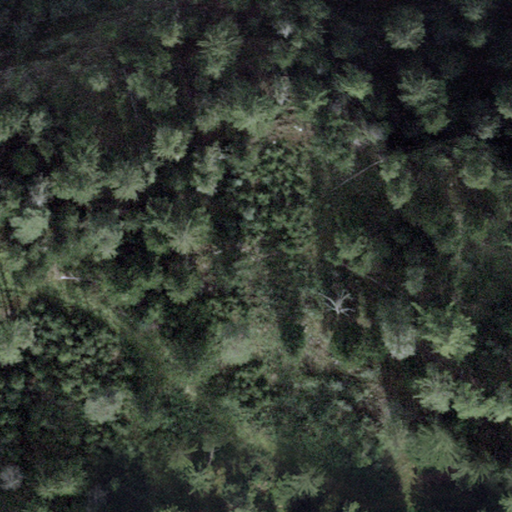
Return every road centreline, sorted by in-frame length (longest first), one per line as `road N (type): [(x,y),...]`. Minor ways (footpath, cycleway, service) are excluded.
road 1 (track): [(511,504),(379,501),(277,451),(104,313),(32,285)]
road 2 (trunk): [(511,143),(287,0)]
